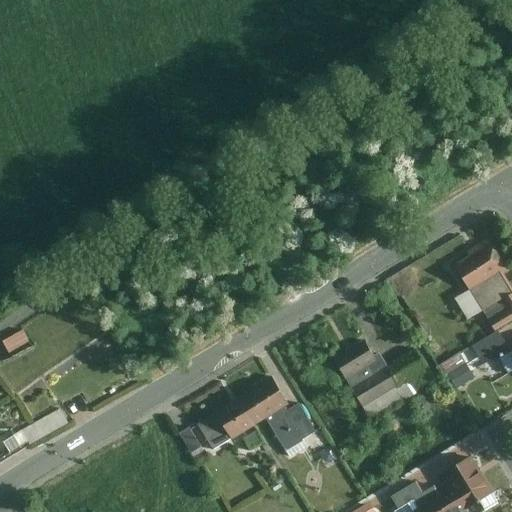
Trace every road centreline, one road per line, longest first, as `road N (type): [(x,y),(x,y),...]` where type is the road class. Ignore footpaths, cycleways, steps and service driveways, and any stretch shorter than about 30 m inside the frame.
road 1 (residential): [(0,330),(511,8)]
road 2 (residential): [(503,186),(133,405),(0,495)]
